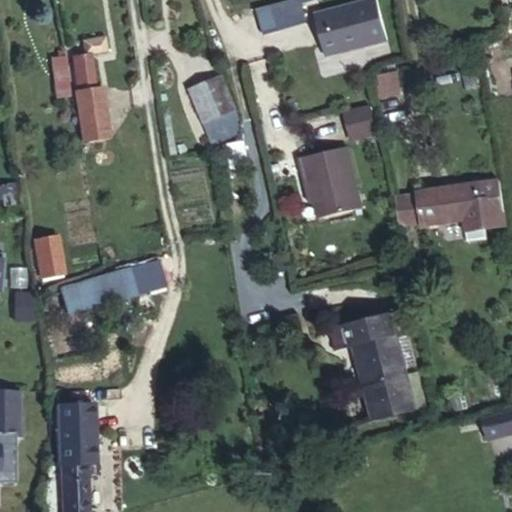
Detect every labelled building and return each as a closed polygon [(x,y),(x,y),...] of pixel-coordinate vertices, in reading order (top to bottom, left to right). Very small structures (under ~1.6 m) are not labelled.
[(296,0),(272,6),(279,31),(307,23),(302,5),(318,0),(317,0),(296,0)] [(371,0),(315,15),(326,56),(387,40),(377,0),(371,0)] [(257,10),(264,35),(279,31),(272,6),(257,10)] [(99,32),(79,36),(80,42),(84,41),(86,48),(102,44),(99,32)] [(80,42),(67,44),(75,84),(93,81),(86,48),(84,41),(80,42)] [(215,70),(185,78),(195,112),(224,104),(215,70)] [(75,84),(71,85),(80,133),(109,128),(99,79),(93,81),(75,84)] [(224,104),(195,112),(201,135),(227,128),(224,104)] [(371,106),(343,111),(349,142),(376,137),(371,106)] [(341,138),(293,149),(308,211),(357,200),(341,138)] [(479,230),(504,223),(494,176),(411,194),(419,230),(476,218),(479,230)] [(398,234),(419,230),(411,194),(389,198),(398,234)] [(35,240),(41,278),(64,274),(57,236),(35,240)] [(61,288),(69,315),(136,295),(128,269),(61,288)] [(17,294),(17,320),(32,321),(32,294),(17,294)] [(329,329),(335,352),(351,347),(359,345),(370,386),(365,387),(374,421),(418,410),(392,313),(329,329)] [(359,345),(351,347),(371,422),(374,421),(365,387),(370,386),(359,345)] [(0,389),(0,402),(20,403),(20,391),(0,389)] [(0,483),(14,483),(14,437),(20,437),(20,403),(0,402),(0,483)] [(55,405),(57,465),(61,465),(62,511),(88,511),(87,465),(87,456),(95,455),(94,404),(55,405)] [(511,410),(498,414),(503,436),(511,433),(511,410)] [(483,418),(489,440),(503,436),(498,414),(483,418)] [(337,458),(341,477),(365,471),(360,452),(337,458)]
